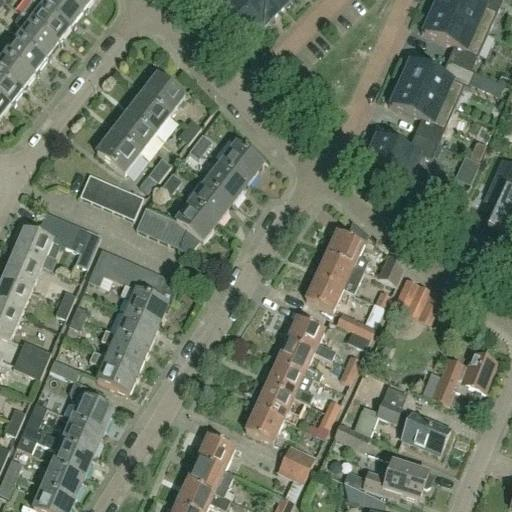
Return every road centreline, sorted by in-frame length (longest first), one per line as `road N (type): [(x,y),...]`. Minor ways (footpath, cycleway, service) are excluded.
road 1 (residential): [(102,511),(316,173)]
road 2 (residential): [(511,328),(316,173)]
road 3 (residential): [(17,174),(146,8)]
road 4 (residential): [(511,383),(458,511)]
road 5 (residential): [(404,0),(349,122)]
road 6 (residential): [(239,99),(146,8)]
